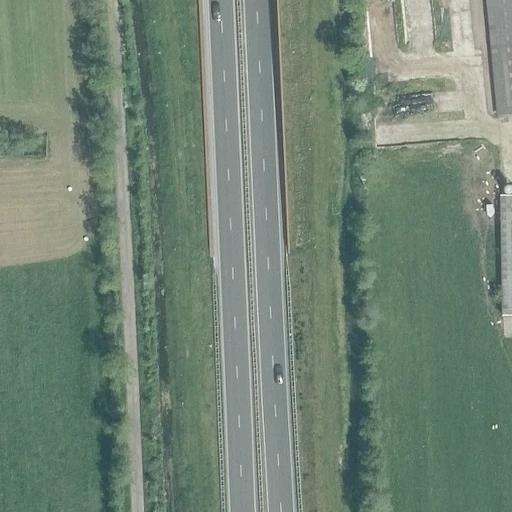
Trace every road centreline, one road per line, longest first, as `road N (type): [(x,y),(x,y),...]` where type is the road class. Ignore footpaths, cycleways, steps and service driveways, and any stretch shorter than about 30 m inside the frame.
road 1 (track): [(136,511),(109,0)]
road 2 (trunk): [(280,511),(256,0)]
road 3 (trunk): [(219,0),(241,511)]
